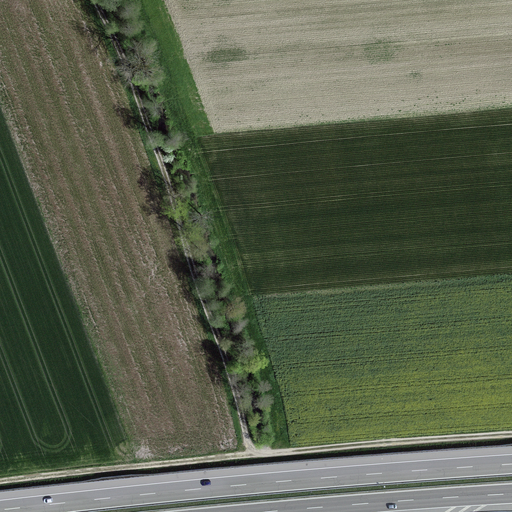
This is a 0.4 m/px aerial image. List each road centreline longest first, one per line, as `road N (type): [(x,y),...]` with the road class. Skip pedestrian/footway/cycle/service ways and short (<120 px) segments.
road 1 (motorway): [(511,464),(0,510)]
road 2 (track): [(97,0),(173,190),(251,454)]
road 3 (track): [(251,454),(511,434)]
road 4 (track): [(0,480),(251,454)]
road 5 (motorway): [(266,511),(511,494)]
